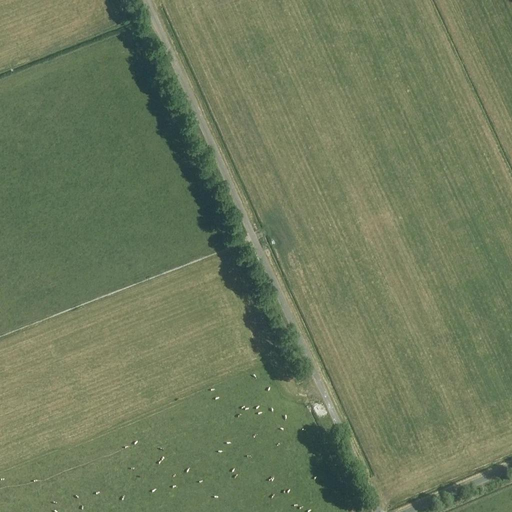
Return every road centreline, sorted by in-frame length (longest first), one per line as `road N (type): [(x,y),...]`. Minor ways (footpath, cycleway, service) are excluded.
road 1 (unclassified): [(377,511),(146,0)]
road 2 (track): [(253,235),(0,336)]
